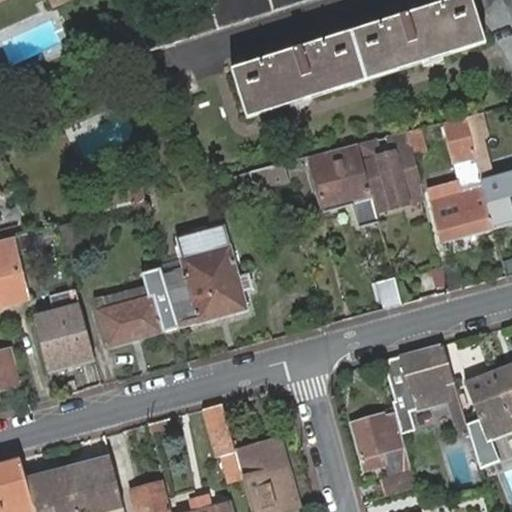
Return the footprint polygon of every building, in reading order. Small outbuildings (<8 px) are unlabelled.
[(303,0),(201,0),(143,18),(151,46),(303,0)] [(461,42),(488,34),(476,0),(452,0),(235,68),(247,109),(276,101),(278,108),(344,87),(342,80),(395,63),(397,71),(463,50),(461,42)] [(490,42),(488,34),(461,42),(463,50),(490,42)] [(344,87),(397,71),(395,63),(342,80),(344,87)] [(276,101),(247,109),(249,117),(278,108),(276,101)] [(497,229),(511,224),(511,172),(495,177),(483,134),(489,133),(484,112),(468,117),(484,180),(486,187),(497,229)] [(484,180),(468,117),(447,122),(464,187),(484,180)] [(429,161),(421,129),(411,132),(411,134),(415,149),(419,163),(429,161)] [(380,140),(360,145),(375,198),(378,209),(379,211),(427,198),(427,197),(424,186),(419,163),(415,149),(411,134),(411,132),(380,140)] [(375,198),(360,145),(344,149),(345,152),(313,161),(328,212),(356,205),(362,227),(382,222),(379,211),(378,209),(375,198)] [(255,173),(259,190),(291,181),(286,165),(255,173)] [(248,193),(259,190),(255,173),(241,177),(245,192),(248,193)] [(123,209),(151,202),(147,185),(118,192),(123,209)] [(444,244),(497,229),(486,187),(433,201),(444,244)] [(84,223),(66,227),(76,266),(94,261),(84,223)] [(0,305),(33,298),(19,238),(0,243),(0,305)] [(174,292),(183,329),(253,311),(247,291),(257,287),(254,276),(244,278),(235,246),(220,251),(218,244),(213,241),(204,244),(202,249),(204,255),(187,260),(188,262),(190,270),(170,275),(174,292)] [(190,270),(188,262),(168,268),(169,271),(170,275),(190,270)] [(449,286),(451,292),(466,288),(459,263),(444,266),(449,286)] [(449,286),(444,266),(434,269),(439,288),(449,286)] [(112,347),(183,329),(174,292),(170,275),(169,271),(147,277),(150,288),(152,299),(112,310),(110,299),(109,298),(100,301),(112,347)] [(384,282),(391,308),(405,304),(398,278),(384,282)] [(150,288),(110,299),(112,310),(152,299),(150,288)] [(59,314),(38,319),(51,372),(99,361),(80,290),(54,296),(59,314)] [(472,425),(447,345),(403,357),(403,358),(387,363),(398,401),(396,402),(399,414),(406,435),(419,432),(415,412),(455,402),(464,436),(475,433),(472,425)] [(0,391),(23,385),(13,349),(0,353),(0,391)] [(511,367),(499,372),(511,405),(511,367)] [(511,405),(499,372),(470,384),(485,421),(484,421),(472,425),(475,433),(486,468),(508,462),(500,440),(511,434),(511,405)] [(239,451),(227,405),(207,411),(218,456),(223,455),(239,451)] [(416,473),(406,435),(399,414),(356,426),(368,472),(388,467),(386,455),(403,451),(406,462),(409,474),(416,473)] [(283,440),(239,451),(247,478),(255,511),(283,511),(302,507),(283,440)] [(247,478),(239,451),(223,455),(230,481),(247,478)] [(388,467),(406,462),(403,451),(386,455),(388,467)] [(81,511),(127,511),(113,456),(70,468),(81,511)] [(22,461),(0,466),(0,498),(3,511),(35,511),(27,480),(22,461)] [(81,511),(70,468),(27,480),(35,511),(81,511)] [(392,497),(420,489),(416,476),(388,483),(392,497)] [(176,511),(168,483),(134,493),(139,511),(176,511)] [(201,511),(235,511),(233,503),(201,511)]
